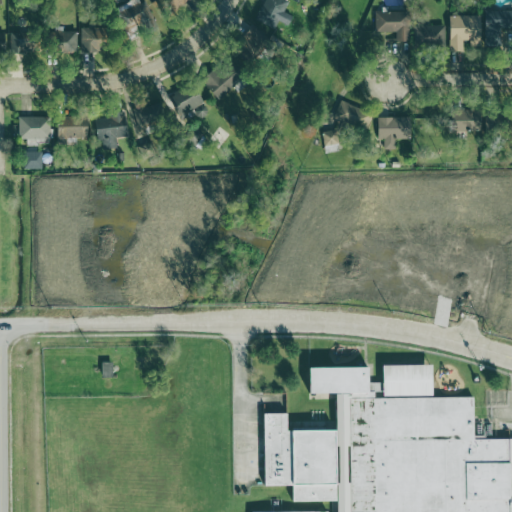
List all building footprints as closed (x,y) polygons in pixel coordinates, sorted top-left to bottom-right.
[(153,23),(144,0),(131,0),(128,1),(138,28),(153,23)] [(290,2),(286,0),(265,0),(256,20),(274,30),(279,21),(290,26),(295,17),(285,11),(290,2)] [(487,46),(501,46),(501,40),(511,39),(511,10),(486,10),(487,46)] [(409,11),(375,12),(376,33),(396,32),(397,42),(410,41),(409,11)] [(451,51),(465,51),(465,40),(482,40),(483,16),(451,15),(451,51)] [(446,26),(414,26),(414,47),(446,46),(446,26)] [(83,52),(112,51),(112,27),(82,28),(83,52)] [(266,44),(265,28),(247,29),(248,46),(266,44)] [(5,31),(0,32),(0,52),(9,51),(5,31)] [(78,51),(78,31),(55,32),(56,52),(78,51)] [(11,52),(41,53),(42,33),(12,32),(11,52)] [(388,52),(399,51),(397,38),(386,39),(388,52)] [(221,74),(218,69),(204,78),(217,98),(243,82),(233,66),(221,74)] [(206,106),(197,84),(172,94),(180,116),(206,106)] [(139,131),(169,122),(163,101),(133,109),(139,131)] [(367,130),(374,114),(342,101),(335,117),(367,130)] [(484,130),(484,109),(457,110),(458,131),(484,130)] [(111,117),(96,119),(101,150),(118,148),(117,138),(130,136),(126,112),(110,115),(111,117)] [(89,116),(58,117),(59,145),(70,144),(70,138),(90,137),(89,116)] [(19,117),(20,139),(51,138),(51,117),(19,117)] [(379,117),(380,140),(385,140),(385,149),(397,149),(397,139),(413,139),(413,117),(379,117)] [(323,131),(325,146),(340,144),(338,130),(323,131)] [(43,151),(25,152),(25,170),(43,169),(43,151)] [(102,377),(114,377),(114,363),(102,362),(102,377)] [(511,511),(511,439),(476,439),(476,397),(436,397),(436,365),(386,365),(386,383),(373,383),(373,367),(314,367),(314,394),(339,394),(339,431),(290,431),(290,414),(266,414),(266,486),(295,486),(295,502),(341,502),(340,511),(330,511),(331,511),(254,511),(253,511),(511,511)]
